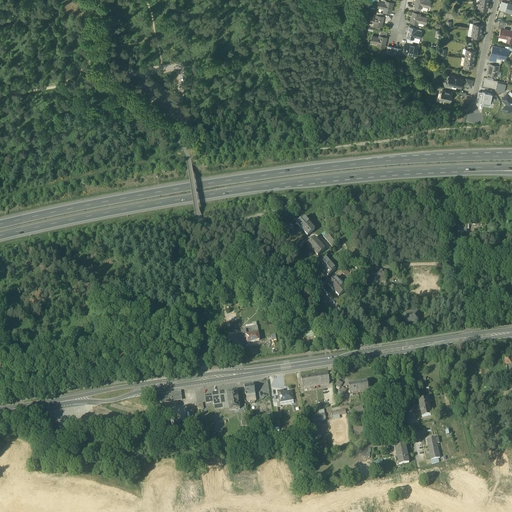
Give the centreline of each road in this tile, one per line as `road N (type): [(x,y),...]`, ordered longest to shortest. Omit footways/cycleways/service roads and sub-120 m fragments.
road 1 (motorway): [(511,154),(227,178),(0,222)]
road 2 (motorway): [(0,233),(228,188),(460,166)]
road 3 (tertiary): [(0,410),(374,352)]
road 4 (unclassified): [(274,226),(253,216),(225,227),(202,223),(182,145),(105,78)]
road 5 (unknown): [(308,511),(372,489),(419,492),(472,511)]
road 6 (residential): [(374,352),(274,226)]
road 7 (track): [(182,145),(179,67),(105,78)]
road 8 (residential): [(471,338),(442,204)]
road 9 (residential): [(468,121),(496,0)]
